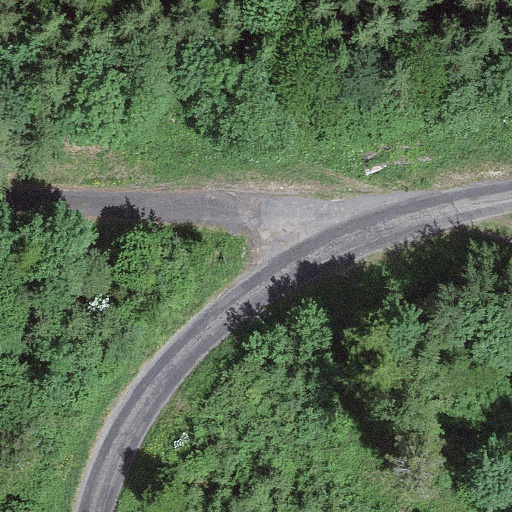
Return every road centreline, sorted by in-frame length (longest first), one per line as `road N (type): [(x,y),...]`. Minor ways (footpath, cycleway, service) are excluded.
road 1 (unclassified): [(96,511),(137,414),(226,317),(295,270),(371,234),(511,197)]
road 2 (track): [(0,203),(420,217)]
